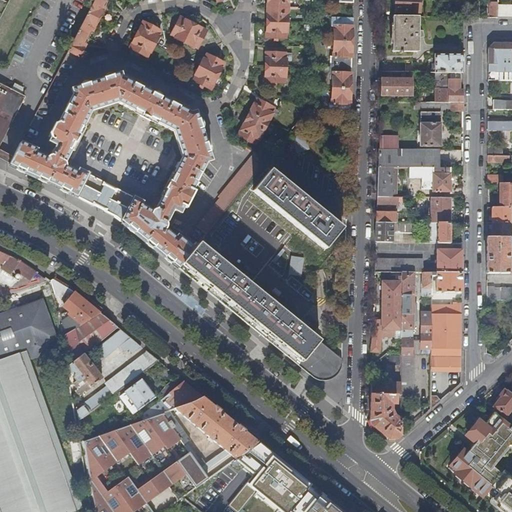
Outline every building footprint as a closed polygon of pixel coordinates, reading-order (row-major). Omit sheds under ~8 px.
[(0,0),(0,143),(24,97),(7,88),(0,84),(0,0)] [(106,0),(94,0),(87,14),(98,20),(108,1),(106,0)] [(287,0),(267,0),(267,8),(288,9),(287,0)] [(420,12),(419,0),(394,0),(395,12),(420,12)] [(489,18),(497,18),(497,3),(497,2),(489,2),(489,18)] [(497,18),(511,18),(511,3),(497,3),(497,18)] [(287,24),(288,9),(267,8),(266,23),(287,24)] [(87,14),(78,33),(89,38),(98,20),(87,14)] [(418,31),(418,16),(393,16),(392,51),(399,51),(399,53),(401,53),(401,51),(417,51),(418,38),(423,37),(423,31),(418,31)] [(175,39),(183,43),(193,24),(180,17),(171,35),(176,37),(175,39)] [(334,26),(333,41),(351,42),(352,18),(331,17),(330,26),(334,26)] [(160,31),(143,22),(136,35),(155,45),(159,37),(157,36),(160,31)] [(287,32),(287,24),(266,23),(266,37),(285,38),(285,32),(287,32)] [(205,30),(193,24),(183,43),(191,47),(192,46),(196,48),(205,30)] [(89,38),(78,33),(68,51),(79,57),(89,38)] [(155,45),(136,35),(129,48),(147,57),(149,52),(151,52),(155,45)] [(330,56),(329,65),(351,65),(351,42),(333,41),(333,56),(330,56)] [(511,80),(511,43),(494,43),(488,48),(488,80),(511,80)] [(265,52),(265,67),(286,68),(286,59),(285,59),(285,53),(265,52)] [(217,76),(224,63),(206,54),(203,60),(203,59),(199,67),(217,76)] [(463,55),(434,54),(434,72),(463,72),(463,55)] [(332,73),(331,88),(350,89),(351,65),(329,65),(329,73),(332,73)] [(217,76),(199,67),(195,75),(196,75),(193,80),(210,89),(217,76)] [(286,76),(286,68),(265,67),(265,82),(284,83),(284,76),(286,76)] [(463,102),(463,72),(434,72),(381,71),(380,95),(411,96),(411,78),(432,78),(432,89),(425,89),(425,102),(440,102),(463,102)] [(141,115),(152,94),(122,78),(120,73),(115,75),(72,89),(73,93),(59,122),(56,121),(49,137),(51,138),(49,141),(56,145),(54,150),(51,155),(48,157),(46,158),(35,153),(37,149),(21,143),(14,157),(11,162),(11,163),(10,163),(9,165),(45,181),(62,189),(92,205),(104,182),(79,169),(77,173),(66,168),(65,162),(68,156),(71,151),(72,152),(84,128),(83,127),(91,111),(118,103),(141,115)] [(328,103),(328,112),(349,112),(350,89),(331,88),(331,103),(328,103)] [(152,94),(141,115),(144,116),(150,119),(174,131),(182,158),(174,174),(173,173),(161,197),(162,197),(158,204),(156,209),(154,209),(152,211),(141,205),(143,202),(117,189),(111,185),(104,182),(92,205),(99,208),(106,212),(117,217),(178,268),(194,249),(177,235),(175,237),(165,229),(166,227),(167,223),(171,226),(175,218),(170,216),(172,212),(173,210),(181,213),(184,206),(186,208),(194,192),(192,191),(206,162),(211,160),(197,116),(196,112),(190,113),(160,98),(155,95),(152,94)] [(250,112),(268,122),(272,114),(271,113),(274,108),(256,99),(250,112)] [(511,101),(493,101),(493,110),(511,110),(511,101)] [(440,102),(425,102),(421,102),(421,110),(440,110),(440,102)] [(463,111),(463,102),(440,102),(440,110),(452,110),(452,111),(463,111)] [(250,112),(244,122),(263,132),(268,122),(250,112)] [(420,112),(419,145),(440,146),(440,112),(420,112)] [(42,118),(35,115),(29,126),(36,130),(42,118)] [(487,130),(511,130),(511,121),(487,122),(487,130)] [(259,140),(263,132),(244,122),(238,135),(255,144),(258,139),(259,140)] [(291,135),(289,133),(282,141),(284,143),(291,135)] [(293,137),(298,152),(308,149),(304,134),(293,137)] [(379,136),(379,149),(399,149),(399,137),(379,136)] [(14,157),(0,149),(0,157),(11,162),(14,157)] [(390,167),(432,167),(439,167),(439,149),(399,149),(379,149),(378,167),(390,167)] [(196,225),(206,234),(266,161),(255,152),(218,196),(220,197),(196,225)] [(378,167),(377,197),(389,197),(389,185),(393,185),(393,176),(390,176),(390,167),(378,167)] [(450,192),(450,168),(439,167),(432,167),(432,192),(450,192)] [(278,176),(270,170),(253,191),(325,249),(342,229),(336,224),(338,220),(326,211),(324,214),(312,204),(315,201),(303,192),(301,195),(289,185),(291,182),(280,173),(278,176)] [(500,183),(500,208),(510,208),(511,207),(511,183),(501,183),(500,183)] [(392,197),(389,197),(377,197),(377,205),(392,205),(392,197)] [(401,205),(401,197),(392,197),(392,205),(401,205)] [(450,223),(450,198),(430,197),(430,223),(450,223)] [(510,221),(510,208),(500,208),(492,208),(492,222),(511,222),(511,221),(510,221)] [(377,214),(376,222),(392,222),(392,214),(377,214)] [(393,222),(392,222),(376,222),(376,242),(392,242),(393,222)] [(393,222),(392,242),(401,242),(401,236),(406,236),(406,242),(429,242),(430,223),(393,222)] [(492,222),(492,238),(509,237),(510,237),(510,225),(511,225),(511,222),(492,222)] [(429,242),(436,242),(449,242),(450,223),(430,223),(429,242)] [(511,268),(509,268),(509,237),(492,238),(487,238),(486,274),(511,273),(511,268)] [(205,240),(203,238),(194,249),(178,268),(313,378),(317,380),(324,381),(329,380),(333,378),(337,374),(339,371),(341,366),(342,338),(334,337),(334,354),(318,341),(320,339),(302,324),(300,326),(290,318),(251,285),(253,283),(242,274),(239,276),(216,257),(218,254),(207,245),(205,247),(201,244),(205,240)] [(461,273),(461,243),(449,242),(436,242),(436,273),(461,273)] [(303,258),(292,256),(289,274),(300,276),(303,258)] [(401,272),(412,272),(422,272),(423,261),(375,260),(375,272),(401,272)] [(0,278),(10,284),(14,277),(2,270),(0,272),(0,278)] [(401,272),(401,282),(401,331),(400,383),(400,402),(413,402),(414,355),(411,355),(412,320),(416,320),(416,314),(414,314),(415,304),(412,304),(412,294),(414,294),(414,286),(412,286),(412,272),(401,272)] [(422,297),(431,297),(431,295),(431,273),(424,272),(424,276),(422,278),(422,281),(421,281),(421,287),(422,287),(422,297)] [(461,293),(461,273),(436,273),(436,292),(461,293)] [(401,331),(401,282),(382,281),(382,320),(373,320),(372,332),(370,351),(372,352),(380,352),(381,336),(382,330),(394,330),(401,331)] [(486,286),(486,299),(508,300),(511,294),(511,287),(494,288),(495,287),(486,286)] [(78,291),(75,295),(88,305),(90,302),(78,291)] [(69,314),(82,325),(100,315),(88,305),(75,295),(73,294),(66,303),(73,308),(69,314)] [(42,303),(0,317),(0,360),(26,350),(29,360),(49,353),(49,351),(57,348),(54,340),(55,340),(42,303)] [(431,305),(431,312),(431,349),(430,357),(461,357),(461,303),(453,303),(453,305),(431,305)] [(421,349),(431,349),(431,312),(422,311),(422,316),(421,316),(421,349)] [(67,359),(71,363),(81,356),(117,328),(100,315),(82,325),(74,330),(63,336),(67,359)] [(292,315),(290,318),(300,326),(302,324),(292,315)] [(71,323),(62,328),(63,336),(74,330),(71,323)] [(128,350),(131,354),(140,347),(121,332),(93,353),(101,363),(120,348),(123,353),(128,350)] [(90,413),(108,399),(116,394),(158,362),(146,352),(105,384),(107,387),(84,405),(90,413)] [(71,363),(68,366),(70,374),(73,373),(74,375),(73,379),(76,382),(73,385),(78,390),(81,388),(85,392),(101,380),(81,356),(71,363)] [(461,369),(461,357),(430,357),(430,368),(461,369)] [(0,366),(0,503),(3,511),(61,511),(71,508),(77,506),(21,359),(0,366)] [(160,395),(164,398),(183,382),(177,378),(166,387),(160,395)] [(125,392),(128,397),(135,407),(138,411),(155,399),(141,380),(125,392)] [(391,404),(400,404),(400,402),(400,383),(371,381),(370,420),(373,426),(388,439),(397,438),(400,436),(400,420),(394,415),(392,412),(394,410),(394,408),(391,408),(391,404)] [(129,421),(131,426),(170,413),(175,411),(192,406),(203,398),(183,382),(164,398),(141,418),(129,421)] [(510,411),(511,408),(511,395),(505,389),(499,396),(501,398),(494,407),(506,417),(506,416),(508,418),(511,413),(510,411)] [(440,394),(430,391),(430,410),(440,401),(440,394)] [(120,399),(116,394),(108,399),(112,405),(120,399)] [(130,411),(135,407),(128,397),(123,401),(130,411)] [(213,442),(236,460),(258,444),(203,398),(192,406),(175,411),(209,439),(208,441),(212,444),(213,442)] [(76,408),(78,421),(89,414),(82,406),(83,405),(82,403),(76,408)] [(511,427),(494,412),(484,424),(479,420),(473,427),(477,430),(469,440),(474,444),(467,454),(463,450),(450,466),(457,471),(455,474),(483,497),(489,490),(496,496),(490,503),(501,511),(511,511),(511,479),(503,472),(500,476),(492,469),(508,450),(511,449),(511,427)] [(94,511),(163,511),(182,499),(186,496),(208,480),(196,463),(199,461),(187,444),(190,441),(170,413),(131,426),(82,443),(94,511)] [(269,452),(258,444),(236,460),(229,465),(237,476),(238,478),(245,473),(244,471),(269,452)] [(229,465),(208,480),(217,492),(237,476),(229,465)] [(316,496),(313,494),(316,490),(286,466),(268,489),(290,507),(287,511),(329,511),(313,499),(316,496)]
